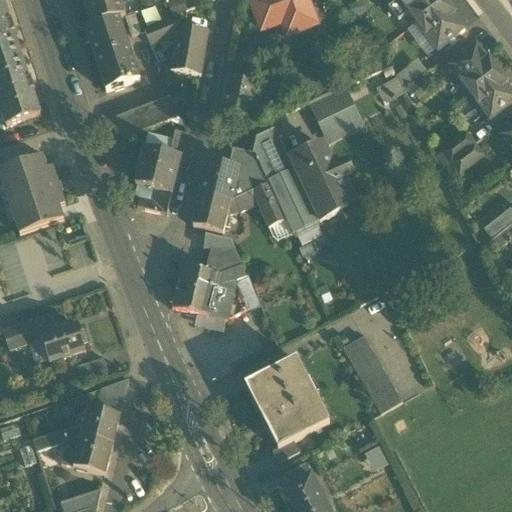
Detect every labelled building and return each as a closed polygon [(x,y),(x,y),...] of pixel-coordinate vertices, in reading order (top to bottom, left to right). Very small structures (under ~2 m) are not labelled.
[(83,0),(93,29),(120,21),(126,19),(119,0),(83,0)] [(155,7),(155,6),(152,0),(138,0),(142,11),(155,7)] [(287,24),(291,36),(316,27),(306,0),(259,0),(249,4),(260,33),(281,26),(287,24)] [(410,16),(417,26),(446,4),(442,0),(397,0),(399,1),(410,16)] [(0,1),(0,109),(7,130),(40,119),(32,95),(35,94),(31,83),(29,83),(13,37),(16,36),(12,25),(10,26),(2,1),(0,1)] [(183,1),(167,6),(171,20),(188,14),(183,1)] [(399,24),(410,16),(399,1),(388,9),(399,24)] [(362,3),(348,7),(352,20),(366,16),(362,3)] [(455,17),(446,4),(417,26),(436,52),(442,48),(446,52),(458,42),(456,38),(464,32),(454,18),(455,17)] [(126,19),(132,39),(142,36),(135,16),(126,19)] [(140,84),(120,21),(93,29),(86,32),(107,95),(140,84)] [(285,38),(291,36),(287,24),(281,26),(285,38)] [(427,59),(436,52),(417,26),(407,33),(427,59)] [(166,43),(178,48),(180,37),(177,28),(145,35),(150,47),(166,43)] [(173,73),(199,79),(206,42),(180,37),(178,48),(173,73)] [(450,69),(470,96),(499,75),(490,63),(488,64),(477,49),(468,55),(465,51),(452,61),(455,65),(450,69)] [(403,91),(404,90),(423,76),(426,73),(417,62),(397,78),(398,80),(403,91)] [(301,83),(311,105),(336,94),(326,72),(301,83)] [(507,86),(499,75),(470,96),(490,123),(511,106),(511,95),(506,88),(508,87),(507,86)] [(407,97),(409,101),(429,86),(423,76),(404,90),(407,97)] [(223,118),(254,125),(268,119),(269,113),(274,114),(278,100),(259,95),(261,87),(231,80),(223,118)] [(403,91),(398,80),(375,91),(385,107),(407,97),(404,90),(403,91)] [(311,107),(329,143),(361,127),(343,91),(311,107)] [(116,119),(124,141),(180,119),(171,98),(116,119)] [(511,130),(501,138),(511,152),(511,130)] [(231,205),(270,187),(296,176),(290,163),(276,134),(275,133),(274,133),(254,141),(250,157),(230,151),(227,171),(236,173),(231,205)] [(167,157),(181,160),(186,137),(173,134),(171,142),(167,157)] [(144,151),(147,152),(167,157),(171,142),(148,136),(144,151)] [(443,154),(451,165),(475,147),(466,136),(443,154)] [(484,158),(475,147),(451,165),(460,176),(484,158)] [(330,188),(338,184),(334,174),(322,148),(290,163),(296,176),(319,225),(342,215),(330,188)] [(156,197),(171,201),(181,160),(167,157),(147,152),(138,192),(141,193),(156,197)] [(0,175),(0,180),(20,239),(64,224),(59,211),(66,209),(53,172),(47,174),(42,161),(0,175)] [(348,167),(337,172),(342,183),(344,182),(353,178),(348,167)] [(208,168),(201,198),(230,206),(231,205),(236,173),(227,171),(208,168)] [(337,172),(334,174),(338,184),(342,183),(337,172)] [(319,225),(296,176),(270,187),(286,224),(292,237),(319,225)] [(356,208),(344,182),(342,183),(338,184),(330,188),(342,215),(356,208)] [(258,207),(269,232),(286,224),(270,187),(231,205),(230,206),(227,219),(240,216),(258,207)] [(137,212),(167,219),(171,201),(156,197),(154,206),(139,202),(137,212)] [(227,219),(230,206),(201,198),(193,230),(223,237),(227,219)] [(492,244),(495,242),(511,228),(511,211),(483,232),(492,244)] [(292,237),(286,224),(269,232),(273,240),(278,243),(292,237)] [(511,228),(495,242),(492,244),(491,245),(497,254),(511,242),(511,228)] [(211,252),(235,254),(231,243),(206,237),(204,252),(211,253),(211,252)] [(73,247),(79,268),(95,263),(89,242),(73,247)] [(211,253),(206,274),(220,277),(209,320),(226,324),(235,285),(247,281),(246,280),(242,269),(235,254),(211,252),(211,253)] [(209,321),(209,320),(220,277),(206,274),(184,268),(175,304),(173,312),(197,318),(209,321)] [(235,285),(247,314),(260,309),(248,279),(246,280),(247,281),(235,285)] [(209,321),(197,318),(195,330),(223,337),(226,324),(209,320),(209,321)] [(43,343),(50,366),(85,355),(83,348),(85,348),(81,336),(79,336),(77,329),(64,333),(62,327),(48,331),(45,320),(4,333),(5,334),(9,332),(14,351),(10,352),(11,353),(29,347),(43,343)] [(5,334),(10,352),(14,351),(9,332),(5,334)] [(364,339),(343,352),(382,417),(402,405),(364,339)] [(43,343),(29,347),(36,370),(50,366),(43,343)] [(76,370),(80,381),(107,373),(104,361),(76,370)] [(277,451),(278,452),(294,444),(330,426),(297,362),(245,388),(277,451)] [(103,393),(108,409),(124,403),(129,385),(103,393)] [(108,409),(103,393),(100,394),(96,414),(120,420),(124,403),(108,409)] [(84,431),(82,441),(113,448),(120,420),(96,414),(89,412),(84,431)] [(54,443),(56,449),(67,445),(82,441),(84,431),(59,437),(60,442),(54,443)] [(60,442),(59,437),(33,445),(36,455),(56,449),(54,443),(60,442)] [(74,472),(74,471),(82,441),(67,445),(61,469),(74,472)] [(113,448),(82,441),(74,471),(105,479),(113,448)] [(272,454),(278,466),(300,455),(294,444),(278,452),(277,451),(272,454)] [(389,467),(379,449),(365,457),(375,475),(389,467)] [(284,478),(291,491),(312,480),(305,467),(284,478)] [(328,511),(312,480),(291,491),(281,496),(289,511),(328,511)] [(60,507),(61,511),(89,511),(97,509),(101,493),(60,507)]
